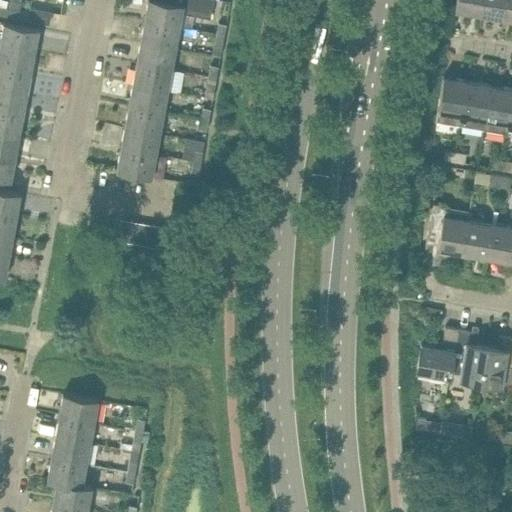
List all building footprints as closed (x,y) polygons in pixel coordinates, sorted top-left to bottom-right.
[(11,0),(9,0),(8,8),(6,16),(17,18),(28,19),(29,11),(19,10),(20,2),(11,0)] [(212,0),(147,0),(144,19),(179,26),(182,12),(209,17),(212,0)] [(480,13),(481,0),(456,0),(455,8),(480,13)] [(503,17),(505,0),(481,0),(480,13),(503,17)] [(511,18),(511,0),(505,0),(503,17),(511,18)] [(30,7),(29,11),(28,19),(49,23),(51,11),(30,7)] [(175,47),(179,26),(144,19),(140,41),(175,47)] [(38,27),(19,24),(3,21),(0,37),(0,43),(34,50),(38,27)] [(218,22),(216,33),(224,34),(226,23),(218,22)] [(220,55),(224,34),(216,33),(209,32),(207,42),(214,44),(212,54),(220,55)] [(175,47),(140,41),(136,62),(171,69),(175,47)] [(0,65),(30,71),(34,50),(0,43),(0,65)] [(171,69),(136,62),(132,83),(167,90),(171,69)] [(216,77),(218,65),(210,64),(208,76),(216,77)] [(0,87),(26,92),(30,71),(0,65),(0,87)] [(459,125),(467,80),(443,75),(435,120),(459,125)] [(212,98),(216,77),(208,76),(204,96),(212,98)] [(483,129),(491,84),(467,80),(459,125),(483,129)] [(163,111),(167,90),(132,83),(128,104),(163,111)] [(507,133),(511,107),(511,87),(491,84),(483,129),(507,133)] [(0,109),(23,113),(26,92),(0,87),(0,109)] [(159,132),(163,111),(128,104),(124,125),(159,132)] [(208,119),(211,108),(203,106),(201,117),(208,119)] [(0,131),(19,134),(23,113),(0,109),(0,131)] [(206,130),(208,119),(201,117),(198,128),(206,130)] [(155,153),(159,132),(124,125),(120,147),(155,153)] [(0,153),(15,156),(19,134),(0,131),(0,153)] [(183,158),(193,160),(195,149),(203,150),(204,140),(187,137),(183,158)] [(151,175),(155,153),(120,147),(116,168),(151,175)] [(453,161),(455,151),(444,148),(442,159),(453,161)] [(195,149),(193,160),(201,161),(203,150),(195,149)] [(466,153),(464,152),(455,151),(453,161),(464,163),(466,153)] [(0,175),(11,178),(15,156),(0,153),(0,175)] [(501,168),(503,159),(491,157),(490,166),(501,168)] [(511,160),(503,159),(501,168),(511,169),(511,160)] [(201,161),(193,160),(191,171),(199,172),(201,161)] [(498,185),(500,175),(488,173),(487,183),(498,185)] [(511,176),(500,175),(498,185),(509,186),(511,176)] [(0,210),(16,214),(20,192),(0,188),(0,210)] [(462,251),(468,217),(467,217),(468,210),(446,206),(446,205),(433,203),(424,249),(438,252),(439,246),(462,251)] [(0,233),(12,235),(16,214),(0,210),(0,233)] [(486,255),(492,222),(468,217),(462,251),(486,255)] [(128,242),(131,220),(120,218),(117,240),(128,242)] [(139,244),(143,222),(131,220),(128,242),(139,244)] [(150,246),(154,224),(143,222),(139,244),(150,246)] [(510,260),(511,249),(511,225),(492,222),(486,255),(510,260)] [(161,248),(165,226),(154,224),(150,246),(161,248)] [(0,254),(8,256),(12,235),(0,233),(0,254)] [(0,277),(4,279),(8,256),(0,254),(0,277)] [(450,370),(457,327),(445,325),(441,347),(421,343),(416,369),(449,375),(450,370)] [(479,380),(486,345),(475,343),(478,327),(477,326),(476,331),(457,327),(450,370),(461,372),(460,377),(479,380)] [(511,381),(511,380),(511,337),(499,335),(497,347),(486,345),(479,380),(500,384),(501,379),(511,381)] [(94,420),(98,398),(62,392),(59,413),(94,420)] [(90,441),(94,420),(59,413),(55,435),(90,441)] [(142,427),(144,417),(136,416),(135,426),(142,427)] [(416,424),(416,428),(423,429),(425,418),(418,417),(416,424)] [(140,440),(142,427),(135,426),(134,428),(123,426),(122,436),(140,440)] [(86,463),(90,441),(55,435),(51,456),(86,463)] [(82,484),(86,463),(51,456),(46,479),(56,480),(82,484)] [(134,472),(137,461),(129,459),(127,470),(134,472)] [(132,482),(134,472),(127,470),(125,481),(132,482)] [(91,485),(82,484),(56,480),(52,501),(87,507),(91,485)] [(86,511),(87,507),(52,501),(50,511),(86,511)]
